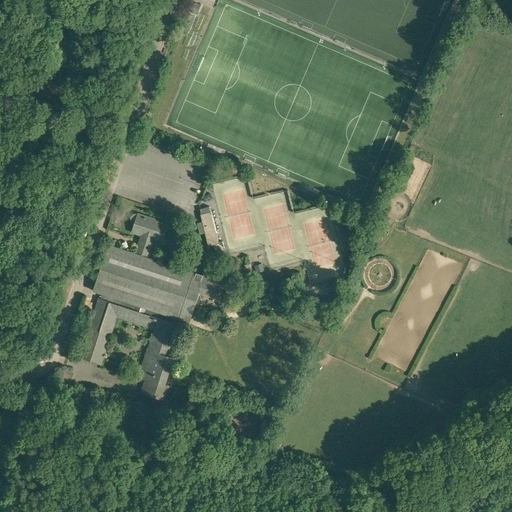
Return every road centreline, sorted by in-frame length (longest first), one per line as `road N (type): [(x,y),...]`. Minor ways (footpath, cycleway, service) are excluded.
road 1 (residential): [(106,196),(52,364),(41,373),(0,368)]
road 2 (unclassified): [(106,196),(168,0)]
